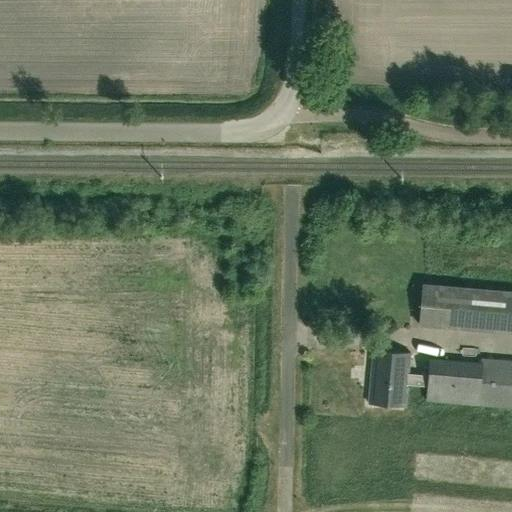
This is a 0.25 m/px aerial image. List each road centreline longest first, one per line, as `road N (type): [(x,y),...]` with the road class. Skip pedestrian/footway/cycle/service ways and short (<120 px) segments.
road 1 (unclassified): [(0,132),(232,134),(272,127),(286,116),(299,70),(301,0)]
road 2 (unclassified): [(284,511),(293,192)]
